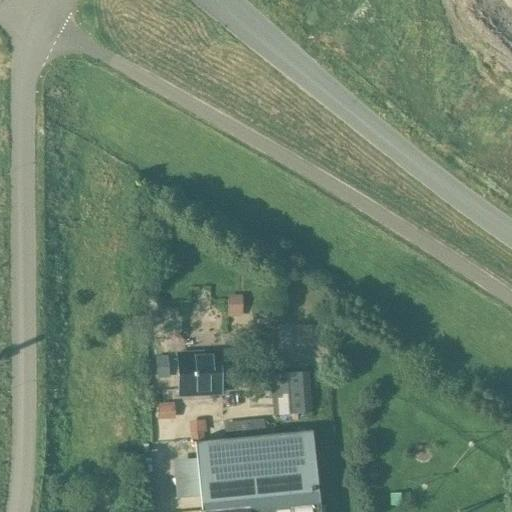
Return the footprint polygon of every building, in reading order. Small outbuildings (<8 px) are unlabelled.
[(151,315),(156,315),(159,313),(161,312),(163,309),(164,305),(162,301),(160,297),(157,295),(154,295),(150,296),(146,299),(145,302),(144,306),(145,309),(147,312),(151,315)] [(227,301),(227,313),(242,313),(242,301),(227,301)] [(238,338),(238,352),(258,352),(258,338),(238,338)] [(207,389),(207,394),(220,393),(219,381),(235,381),(233,352),(201,353),(201,358),(176,360),(178,390),(207,389)] [(166,356),(155,357),(156,380),(167,379),(166,356)] [(268,374),(272,416),(311,413),(308,372),(268,374)] [(172,406),(157,407),(157,417),(172,416),(172,406)] [(201,424),(189,425),(190,440),(202,439),(201,424)] [(317,511),(309,432),(194,443),(200,511),(317,511)]
